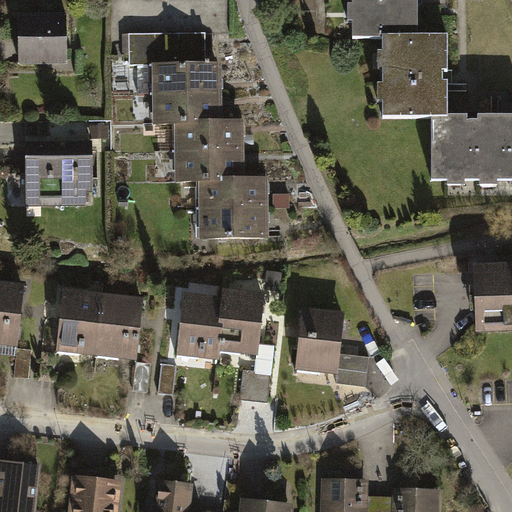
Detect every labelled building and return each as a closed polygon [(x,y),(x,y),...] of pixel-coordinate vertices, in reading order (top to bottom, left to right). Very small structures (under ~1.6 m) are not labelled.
[(354,23),(354,40),(382,41),(417,41),(417,6),(412,6),(411,0),(354,0),(354,4),(348,4),(348,23),(354,23)] [(68,11),(19,12),(20,61),(52,61),(52,69),(69,68),(68,11)] [(133,62),(207,59),(205,30),(130,33),(131,62),(133,62)] [(382,103),(382,120),(431,120),(445,120),(445,86),(440,86),(440,75),(445,75),(445,41),(417,41),(382,41),(382,52),(375,51),(375,71),(382,71),(382,84),(376,84),(375,103),(382,103)] [(134,92),(154,91),(219,89),(218,59),(207,59),(133,62),(134,92)] [(154,91),(155,121),(176,121),(220,119),(219,89),(154,91)] [(93,152),(110,152),(109,118),(88,118),(88,139),(93,139),(93,148),(93,152)] [(176,121),(177,150),(242,148),(241,118),(220,119),(176,121)] [(496,183),(511,183),(511,120),(477,121),(477,126),(465,126),(465,121),(445,120),(431,120),(430,183),(447,183),(447,189),(462,189),(463,183),(478,183),(478,189),(496,189),(496,183)] [(93,148),(26,149),(27,204),(94,203),(93,152),(93,148)] [(177,150),(178,180),(199,180),(243,178),(242,148),(177,150)] [(199,180),(201,209),(265,207),(264,177),(243,178),(199,180)] [(201,209),(202,239),(266,237),(265,207),(201,209)] [(511,262),(476,264),(477,331),(511,329),(511,262)] [(282,269),(268,268),(265,290),(280,291),(282,269)] [(0,353),(0,356),(17,359),(18,349),(25,282),(0,279),(0,341),(1,342),(0,353)] [(103,290),(63,286),(57,351),(96,355),(103,290)] [(223,293),(218,349),(257,353),(255,373),(271,374),(274,344),(258,342),(263,289),(224,286),(223,293)] [(185,289),(179,356),(217,359),(218,349),(223,293),(185,289)] [(103,290),(96,355),(136,359),(143,294),(103,290)] [(304,305),(297,368),(337,372),(339,354),(344,309),(304,305)] [(32,350),(18,349),(17,359),(14,379),(28,381),(32,350)] [(42,354),(40,382),(54,384),(56,356),(42,354)] [(365,387),(369,357),(339,354),(337,372),(336,384),(365,387)] [(151,366),(137,365),(134,392),(148,394),(151,366)] [(177,366),(161,365),(160,395),(175,396),(177,366)] [(268,405),(271,374),(255,373),(244,372),(241,403),(268,405)] [(36,511),(42,464),(0,458),(0,511),(36,511)] [(90,474),(74,472),(68,511),(119,511),(124,478),(108,476),(100,468),(90,474)] [(154,505),(152,511),(206,511),(207,511),(192,509),(195,480),(162,476),(158,506),(154,505)] [(366,480),(321,478),(319,511),(364,511),(366,497),(366,480)] [(394,498),(393,511),(438,511),(440,488),(395,486),(394,498)] [(292,511),(294,503),(242,497),(240,511),(292,511)] [(366,497),(364,511),(379,511),(380,498),(366,497)] [(380,498),(379,511),(393,511),(394,498),(380,498)]
